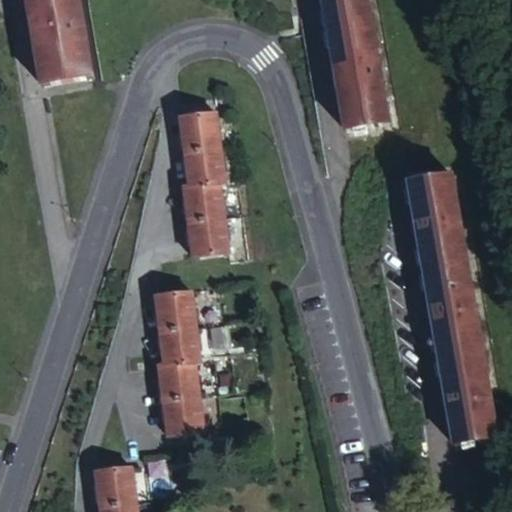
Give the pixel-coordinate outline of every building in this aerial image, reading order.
[(32,0),(47,82),(96,73),(84,0),(32,0)] [(328,0),(332,24),(374,18),(371,0),(328,0)] [(374,18),(332,24),(350,126),(392,118),(374,18)] [(191,154),(226,150),(222,116),(187,120),(191,154)] [(230,185),(226,150),(191,154),(195,190),(225,186),(230,185)] [(429,267),(472,258),(458,172),(415,179),(429,267)] [(225,186),(195,190),(191,190),(195,224),(230,220),(225,186)] [(230,220),(195,224),(199,259),(234,256),(230,220)] [(429,267),(443,353),(486,345),(472,258),(429,267)] [(163,298),(167,333),(202,329),(198,293),(163,298)] [(202,329),(167,333),(171,365),(200,361),(206,361),(202,329)] [(443,353),(458,439),(500,431),(486,345),(443,353)] [(200,361),(171,365),(164,366),(169,399),(204,395),(200,361)] [(204,395),(169,399),(173,433),(208,429),(204,395)] [(104,506),(141,502),(138,468),(101,472),(104,506)] [(142,511),(141,502),(104,506),(105,511),(142,511)]
